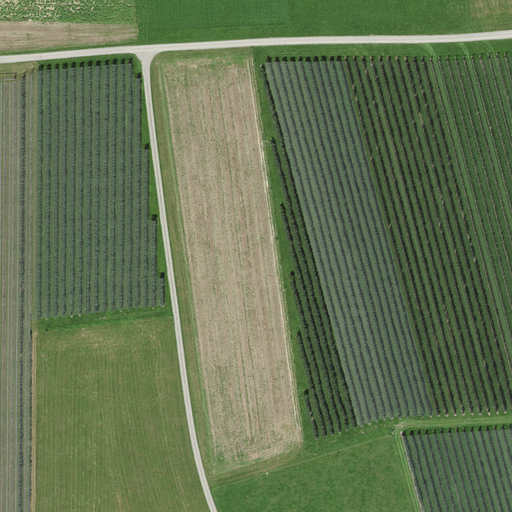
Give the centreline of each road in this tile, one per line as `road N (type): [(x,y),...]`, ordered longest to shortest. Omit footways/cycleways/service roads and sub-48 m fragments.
road 1 (track): [(0,59),(511,33)]
road 2 (track): [(214,511),(190,422),(143,49)]
road 3 (track): [(511,417),(395,424),(418,511)]
